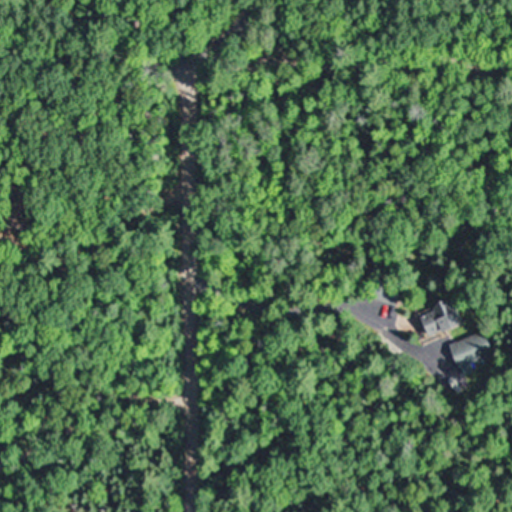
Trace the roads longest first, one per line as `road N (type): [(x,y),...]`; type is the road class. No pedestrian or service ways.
road 1 (residential): [(0,56),(511,61)]
road 2 (residential): [(193,511),(189,54)]
